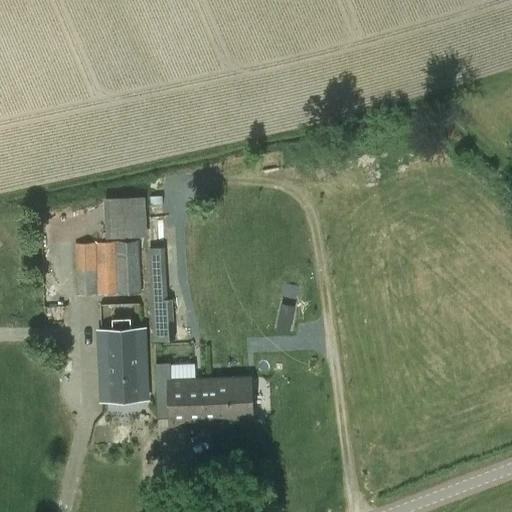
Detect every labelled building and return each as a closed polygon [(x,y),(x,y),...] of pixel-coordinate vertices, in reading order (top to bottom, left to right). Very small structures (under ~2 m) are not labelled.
[(145,194),(103,195),(105,237),(147,235),(145,194)] [(138,237),(74,241),(78,294),(141,290),(138,237)] [(164,248),(149,249),(150,262),(165,261),(164,248)] [(172,300),(152,301),(154,341),(174,340),(172,300)] [(281,301),(278,314),(291,317),(294,304),(281,301)] [(104,399),(144,397),(141,332),(101,333),(104,399)] [(170,424),(251,421),(250,379),(168,382),(170,424)]
